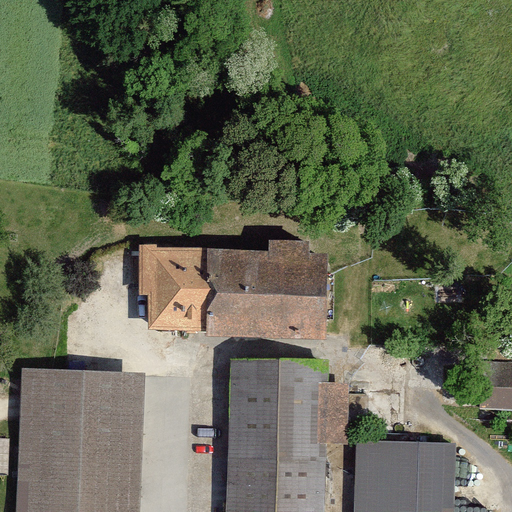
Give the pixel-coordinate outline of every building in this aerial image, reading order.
[(270,251),(207,249),(205,330),(205,335),(325,338),(327,255),(309,254),(309,242),(270,242),(270,251)] [(205,330),(207,249),(141,248),(140,293),(150,293),(149,329),(205,330)] [(511,350),(485,349),(482,406),(511,407),(511,350)] [(325,362),(231,360),(227,511),(322,511),(324,440),(325,384),(325,362)] [(137,511),(142,375),(24,370),(18,511),(137,511)] [(346,385),(325,384),(324,440),(345,441),(346,385)] [(450,511),(452,444),(358,443),(356,511),(450,511)]
